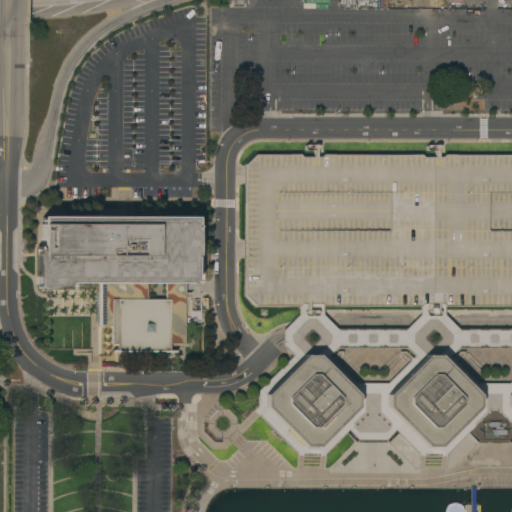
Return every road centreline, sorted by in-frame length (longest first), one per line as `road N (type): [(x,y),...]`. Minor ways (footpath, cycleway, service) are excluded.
road 1 (tertiary): [(261,361),(227,386),(98,386),(40,368),(22,352),(6,311),(6,179)]
road 2 (residential): [(32,406),(29,511),(152,427),(148,406)]
road 3 (tertiary): [(511,338),(290,338),(261,361)]
road 4 (trunk): [(6,179),(37,171),(63,71),(80,47),(159,0)]
